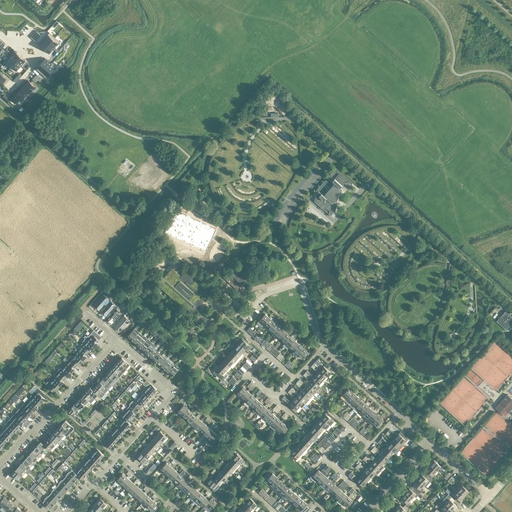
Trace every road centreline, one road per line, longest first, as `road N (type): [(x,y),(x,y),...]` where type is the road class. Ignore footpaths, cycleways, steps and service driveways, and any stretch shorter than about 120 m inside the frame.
road 1 (residential): [(0,464),(116,339)]
road 2 (residential): [(244,317),(264,295),(298,284),(324,346)]
